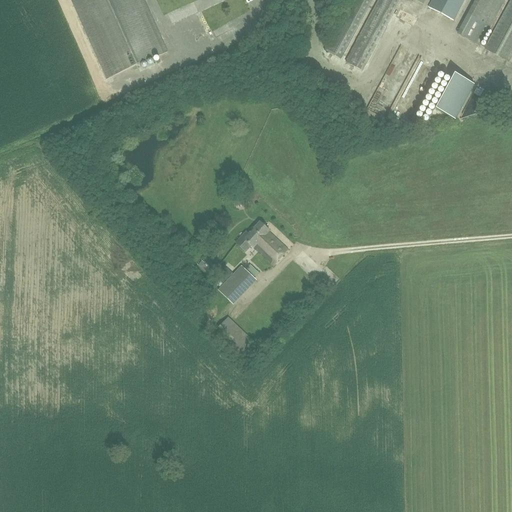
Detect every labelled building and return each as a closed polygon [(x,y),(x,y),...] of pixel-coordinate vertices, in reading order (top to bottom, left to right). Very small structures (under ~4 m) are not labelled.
[(144,0),(71,0),(107,79),(111,77),(111,78),(168,53),(144,0)] [(352,0),(325,51),(341,60),(373,0),(352,0)] [(363,72),(401,0),(380,0),(346,63),(363,72)] [(433,0),(429,8),(453,21),(464,0),(433,0)] [(492,0),(480,23),(490,28),(505,0),(492,0)] [(511,57),(511,0),(485,50),(509,63),(511,57)] [(456,121),(474,85),(455,75),(436,110),(456,121)] [(389,90),(375,106),(384,114),(398,98),(389,90)] [(288,251),(268,232),(269,231),(260,223),(249,235),(246,233),(236,244),(246,253),(251,246),(253,248),(254,247),(274,266),(288,251)] [(254,278),(241,267),(218,291),(231,303),(254,278)] [(257,345),(231,320),(228,318),(213,335),(241,362),(257,345)]
